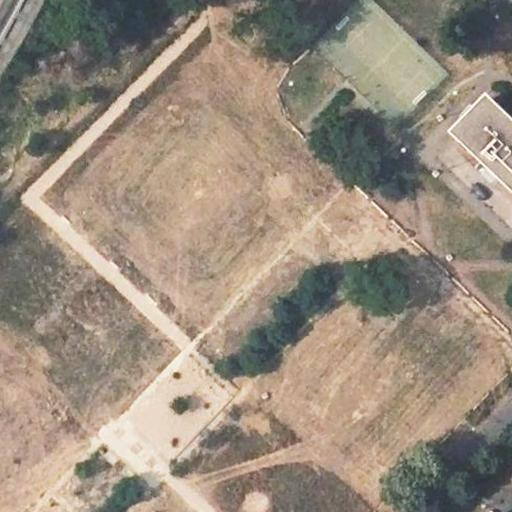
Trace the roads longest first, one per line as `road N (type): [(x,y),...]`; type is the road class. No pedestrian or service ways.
road 1 (unknown): [(294,146),(511,355)]
road 2 (residential): [(416,511),(511,416)]
